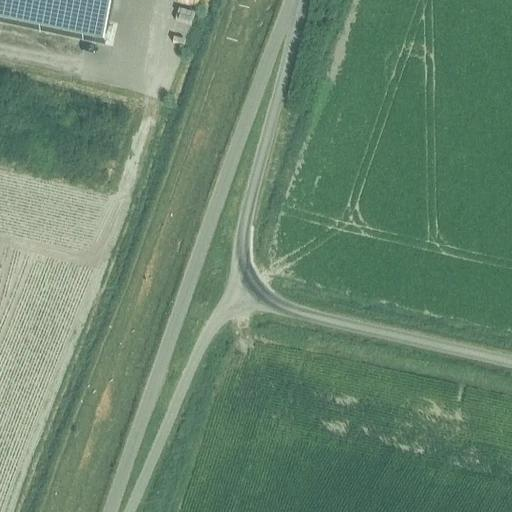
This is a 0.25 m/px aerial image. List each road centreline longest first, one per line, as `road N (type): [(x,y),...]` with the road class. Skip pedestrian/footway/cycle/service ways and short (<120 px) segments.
road 1 (unclassified): [(297,0),(115,511)]
road 2 (unclassified): [(235,297),(243,225),(301,0)]
road 3 (unclassified): [(511,365),(235,297)]
road 4 (unclassified): [(131,511),(198,351),(235,297)]
